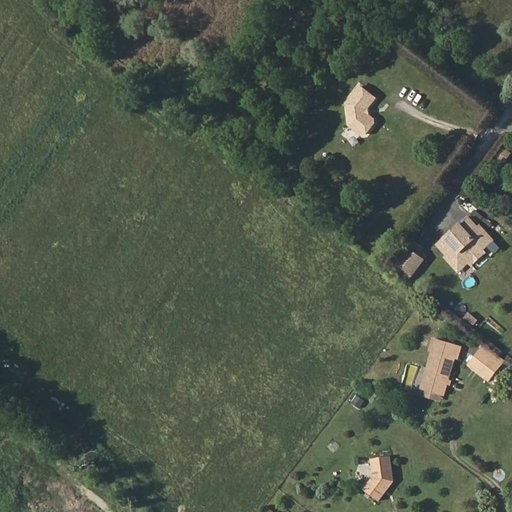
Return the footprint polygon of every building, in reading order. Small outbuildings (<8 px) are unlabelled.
[(363,108),(371,97),(357,86),(348,96),(345,96),(345,100),(343,103),(347,128),(361,139),(373,123),(364,115),(363,108)] [(486,234),(467,217),(435,248),(459,275),(471,265),(473,266),(487,254),(485,252),(493,244),(485,236),(486,234)] [(423,250),(413,242),(411,244),(422,252),(423,250)] [(422,252),(411,244),(408,247),(419,255),(422,252)] [(419,255),(408,247),(389,270),(406,283),(424,260),(419,255)] [(432,353),(435,354),(424,391),(427,392),(442,396),(446,397),(456,360),(459,361),(461,350),(435,342),(432,353)] [(505,360),(486,345),(474,362),(493,376),(505,360)] [(406,379),(416,381),(418,368),(408,366),(406,379)] [(440,402),(442,396),(427,392),(426,398),(440,402)] [(364,403),(354,396),(348,404),(358,411),(364,403)] [(371,458),(374,476),(363,489),(378,500),(393,480),(390,455),(371,458)]
